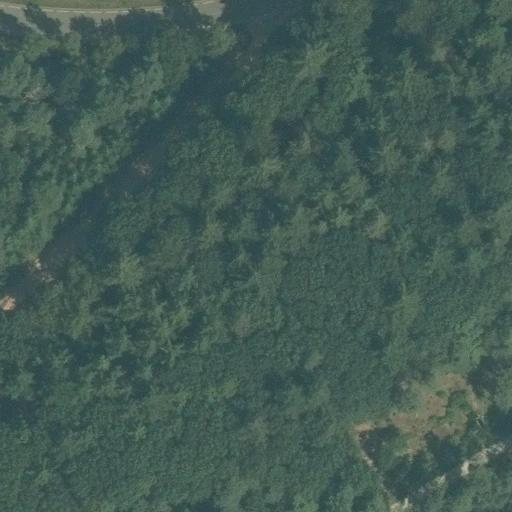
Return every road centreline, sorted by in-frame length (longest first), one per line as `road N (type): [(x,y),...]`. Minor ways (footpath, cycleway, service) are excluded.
road 1 (track): [(0,315),(235,79),(301,0)]
road 2 (unclassified): [(391,511),(511,439)]
